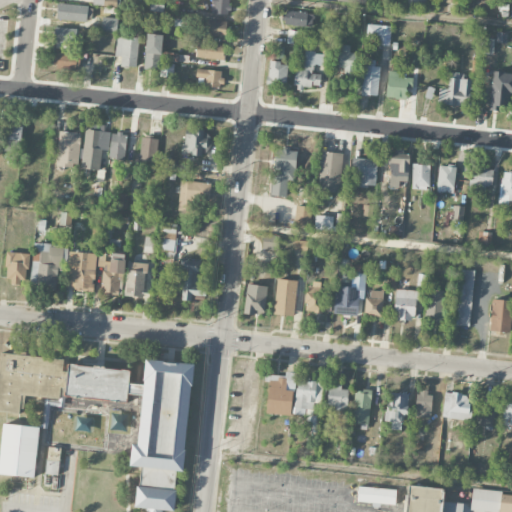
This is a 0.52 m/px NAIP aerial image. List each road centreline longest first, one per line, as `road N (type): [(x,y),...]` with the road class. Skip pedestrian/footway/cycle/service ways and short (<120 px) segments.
road 1 (residential): [(204,511),(262,0)]
road 2 (residential): [(511,141),(0,86)]
road 3 (residential): [(511,370),(0,315)]
